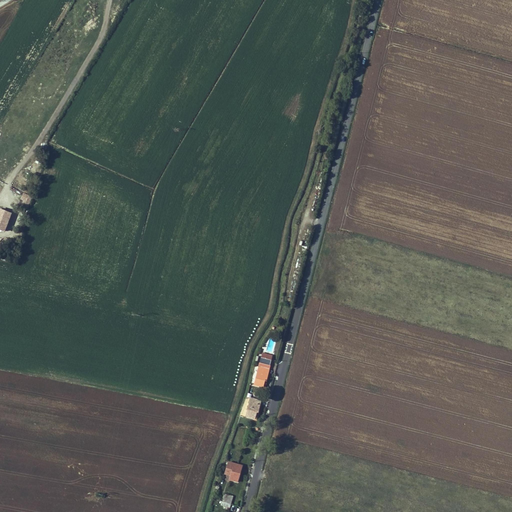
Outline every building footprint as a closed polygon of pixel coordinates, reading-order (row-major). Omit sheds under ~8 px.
[(28,207),(32,196),(24,193),(20,204),(28,207)] [(0,230),(5,232),(12,214),(0,209),(0,230)] [(270,366),(273,356),(262,353),(260,363),(270,366)] [(263,387),(264,383),(264,381),(266,381),(269,369),(259,367),(254,385),(263,387)] [(246,416),(254,418),(256,412),(258,413),(261,401),(250,398),(246,416)] [(242,466),(228,462),(225,474),(231,475),(230,479),(237,482),(242,466)] [(224,494),(222,501),(222,502),(230,504),(233,496),(224,494)]
